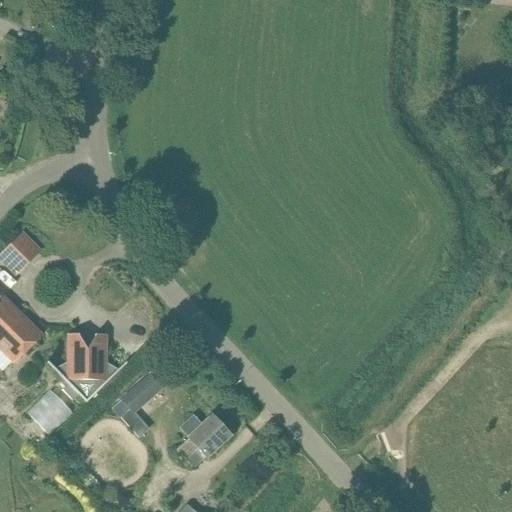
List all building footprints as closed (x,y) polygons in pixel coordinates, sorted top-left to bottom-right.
[(22,228),(0,248),(0,258),(14,274),(41,249),(22,228)] [(42,336),(0,294),(0,351),(13,365),(42,336)] [(79,335),(69,335),(69,362),(55,369),(87,402),(119,371),(106,364),(107,335),(96,335),(95,337),(87,352),(79,337),(79,335)] [(160,386),(150,375),(111,410),(119,420),(160,386)] [(230,436),(211,416),(175,451),(193,470),(204,459),(206,460),(230,436)] [(227,511),(233,505),(227,499),(219,509),(222,511),(227,511)]
